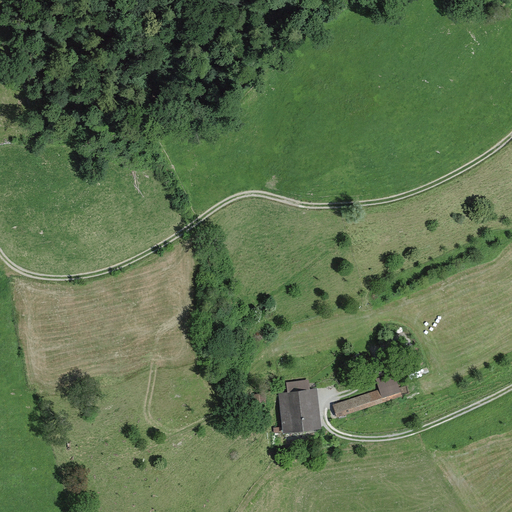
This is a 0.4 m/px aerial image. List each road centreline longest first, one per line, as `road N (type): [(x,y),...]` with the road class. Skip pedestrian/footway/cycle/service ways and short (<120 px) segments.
road 1 (track): [(511,135),(460,170),(385,200),(307,205),(247,193),(137,258),(81,277),(40,276),(0,254)]
road 2 (track): [(511,386),(423,429),(372,440),(334,432),(323,404)]
